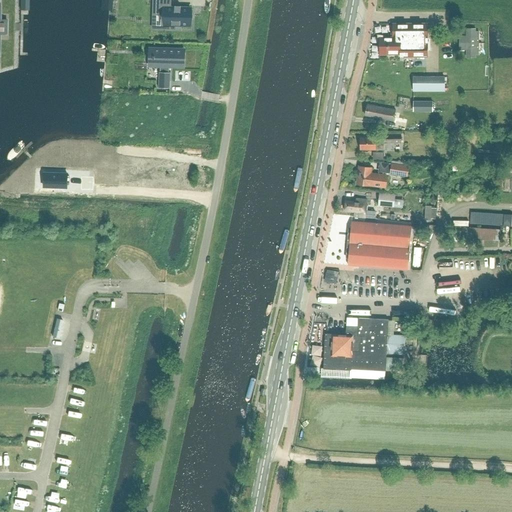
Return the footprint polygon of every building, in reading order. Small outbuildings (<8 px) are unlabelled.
[(110,10),(111,0),(102,0),(102,10),(110,10)] [(189,26),(190,8),(180,8),(180,6),(180,7),(175,7),(175,6),(174,6),(174,8),(170,8),(170,0),(153,0),(153,14),(165,14),(164,28),(175,29),(175,25),(189,26)] [(392,37),(379,37),(380,54),(400,54),(400,57),(427,57),(427,23),(392,23),(392,37)] [(466,54),(478,54),(478,32),(466,32),(466,54)] [(168,72),(169,72),(169,68),(184,68),(185,68),(185,55),(185,48),(162,47),(148,47),(148,67),(160,68),(160,70),(160,72),(168,72)] [(163,88),(170,88),(170,87),(170,72),(169,72),(168,72),(160,72),(159,72),(158,87),(163,88)] [(444,77),(413,77),(413,89),(444,89),(444,77)] [(413,101),(413,112),(432,112),(432,101),(413,101)] [(367,104),(365,115),(393,121),(392,128),(405,130),(407,119),(399,118),(399,113),(395,112),(395,110),(367,104)] [(384,135),(384,143),(386,143),(401,143),(401,135),(384,135)] [(384,144),(382,144),(382,138),(360,138),(360,150),(384,150),(384,144)] [(144,163),(145,155),(129,154),(128,161),(144,163)] [(379,161),(377,172),(407,176),(408,165),(379,161)] [(368,185),(386,187),(388,176),(370,174),(370,167),(359,166),(357,184),(368,185)] [(179,189),(179,170),(148,169),(147,188),(179,189)] [(36,173),(36,186),(67,187),(67,174),(36,173)] [(90,189),(90,179),(79,178),(79,189),(90,189)] [(502,179),(482,180),(482,189),(489,189),(489,190),(502,189),(502,179)] [(394,207),(394,206),(395,195),(379,193),(379,196),(379,197),(378,205),(394,207)] [(365,217),(365,213),(367,200),(355,198),(355,202),(345,201),(344,211),(354,212),(354,216),(365,217)] [(432,219),(432,207),(422,207),(422,219),(432,219)] [(479,221),(479,213),(462,213),(462,221),(479,221)] [(485,213),(485,224),(505,224),(505,213),(485,213)] [(348,265),(407,270),(411,226),(351,221),(348,265)] [(462,227),(461,239),(499,240),(500,228),(462,227)] [(460,242),(461,230),(452,230),(451,242),(460,242)] [(58,338),(61,320),(55,318),(51,337),(58,338)] [(405,335),(387,334),(388,319),(358,318),(358,326),(345,325),(345,335),(326,334),(325,355),(325,368),(385,371),(393,370),(402,370),(402,362),(403,357),(386,357),(386,353),(404,354),(405,335)]
